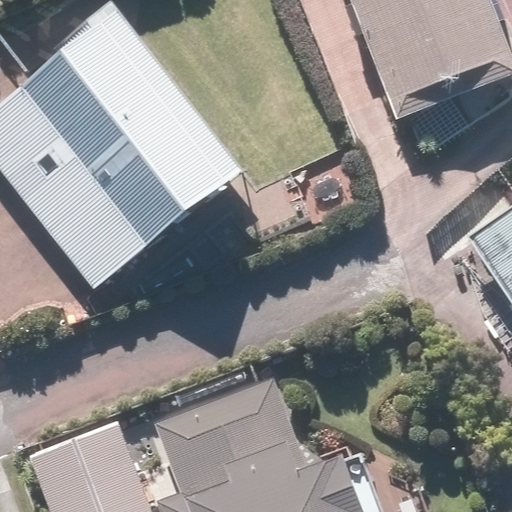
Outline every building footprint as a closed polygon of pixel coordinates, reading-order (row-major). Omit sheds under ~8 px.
[(511,0),(368,0),(413,117),(511,80),(511,0)] [(265,165),(140,6),(0,115),(0,151),(108,288),(265,165)] [(511,213),(486,231),(511,270),(511,213)] [(402,511),(377,446),(326,466),(289,373),(165,422),(192,491),(172,499),(176,511),(402,511)] [(40,452),(64,511),(167,511),(130,417),(40,452)]
